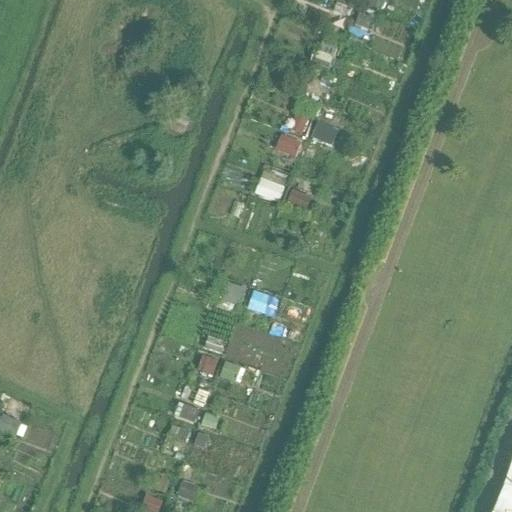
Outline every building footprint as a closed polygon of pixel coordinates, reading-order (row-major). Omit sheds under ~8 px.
[(388,1),(385,0),(366,0),(365,4),(383,12),(388,1)] [(355,25),(367,30),(371,20),(359,15),(355,25)] [(322,46),(315,64),(329,69),(335,52),(322,46)] [(300,135),(307,119),(299,116),(293,132),(300,135)] [(312,138),(332,147),(338,133),(318,124),(312,138)] [(302,145),(287,139),(281,153),(296,159),(302,145)] [(263,182),(258,196),(278,203),(283,190),(263,182)] [(304,197),(292,192),(288,203),(299,208),(304,197)] [(221,305),(238,311),(245,292),(228,286),(221,305)] [(268,300),(254,295),(249,309),(263,315),(268,300)] [(208,339),(204,350),(221,356),(225,344),(208,339)] [(200,378),(210,382),(215,368),(205,364),(200,378)] [(225,364),(220,378),(230,382),(236,367),(225,364)] [(187,408),(182,419),(194,424),(199,413),(187,408)] [(205,416),(202,426),(211,429),(214,419),(205,416)] [(0,426),(0,430),(14,436),(18,425),(3,419),(0,426)] [(174,442),(184,446),(189,432),(179,428),(174,442)] [(195,446),(202,449),(206,438),(199,436),(195,446)] [(511,511),(511,466),(494,511),(511,511)] [(164,494),(169,484),(162,481),(157,492),(164,494)] [(199,488),(183,483),(177,498),(193,504),(199,488)] [(151,498),(145,511),(158,511),(162,503),(151,498)]
